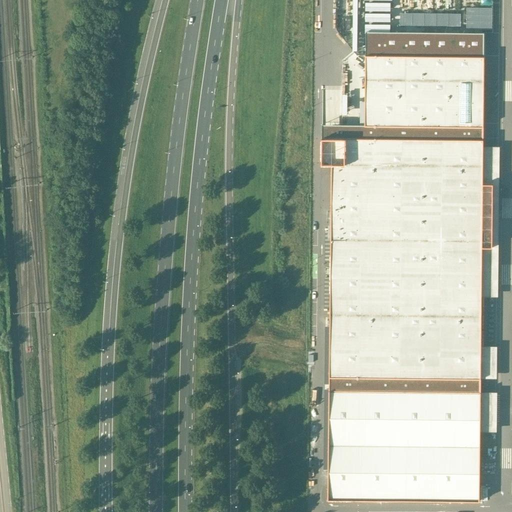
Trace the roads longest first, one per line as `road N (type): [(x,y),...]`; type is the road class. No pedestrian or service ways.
road 1 (primary): [(196,0),(172,154),(154,511)]
road 2 (primary): [(183,511),(191,269),(223,0)]
road 3 (primary): [(163,0),(127,172),(111,312),(107,507)]
road 4 (primary): [(235,511),(229,130),(239,0)]
road 5 (track): [(63,509),(32,0)]
